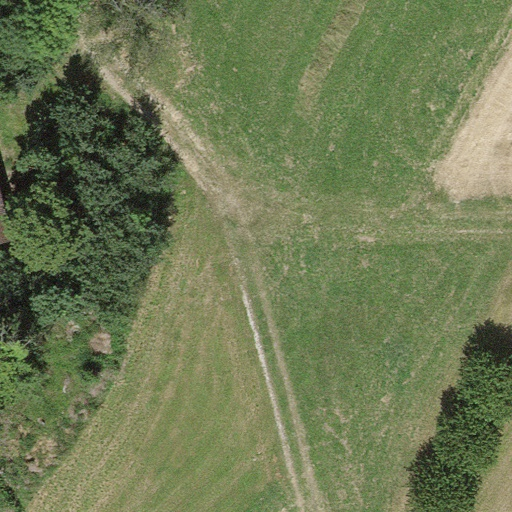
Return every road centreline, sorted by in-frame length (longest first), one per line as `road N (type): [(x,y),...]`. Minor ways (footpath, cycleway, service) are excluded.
road 1 (track): [(77,0),(192,162),(235,238),(306,511)]
road 2 (track): [(235,238),(320,226),(511,224)]
